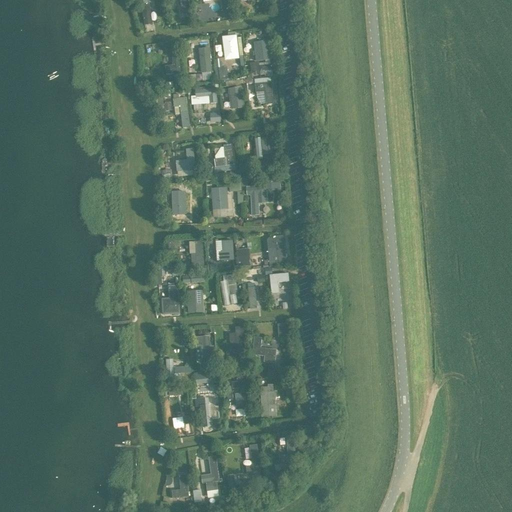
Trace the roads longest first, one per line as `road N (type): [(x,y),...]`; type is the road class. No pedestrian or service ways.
road 1 (tertiary): [(385,511),(406,415),(370,0)]
road 2 (track): [(431,400),(398,0)]
